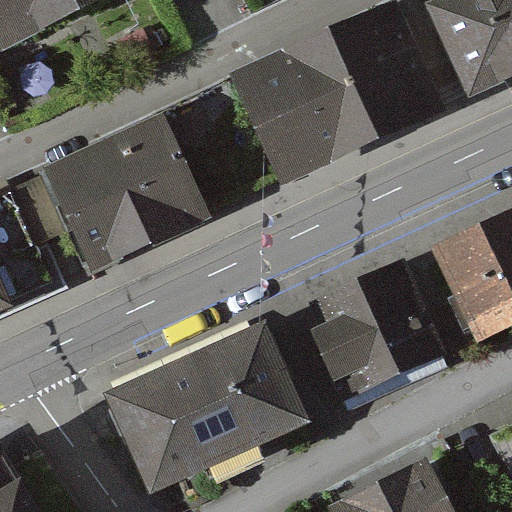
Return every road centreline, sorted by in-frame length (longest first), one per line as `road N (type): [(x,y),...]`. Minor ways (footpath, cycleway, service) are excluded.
road 1 (secondary): [(511,138),(21,365)]
road 2 (residential): [(334,0),(0,165)]
road 3 (residential): [(243,511),(511,372)]
road 4 (residential): [(119,511),(21,365)]
